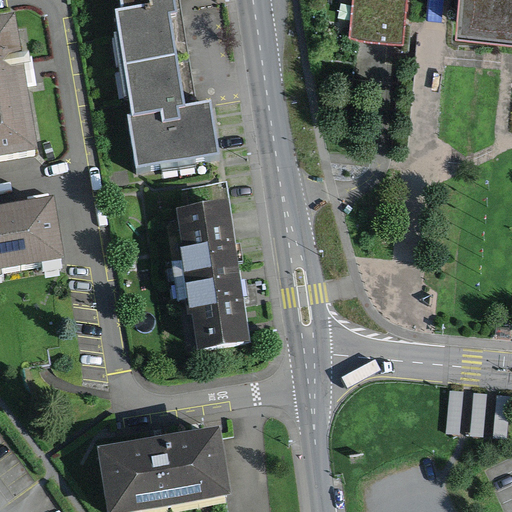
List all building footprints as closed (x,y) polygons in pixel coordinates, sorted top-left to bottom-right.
[(116,25),(124,84),(175,76),(168,26),(176,25),(172,0),(119,0),(123,24),(116,25)] [(406,0),(352,0),(349,37),(403,42),(406,0)] [(511,0),(459,0),(457,32),(511,36),(511,0)] [(20,69),(14,31),(0,33),(0,169),(36,163),(22,81),(29,80),(27,68),(20,69)] [(182,117),(175,76),(124,84),(130,127),(127,127),(134,179),(216,167),(209,113),(182,117)] [(0,282),(62,273),(53,212),(0,219),(0,282)] [(247,357),(225,213),(180,220),(202,364),(247,357)] [(216,441),(101,458),(109,511),(220,511),(227,511),(216,441)]
